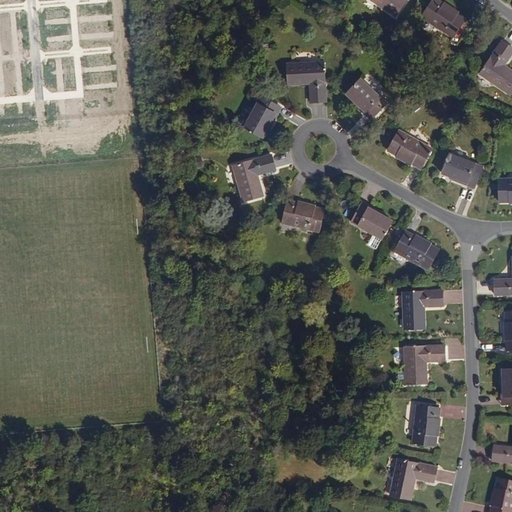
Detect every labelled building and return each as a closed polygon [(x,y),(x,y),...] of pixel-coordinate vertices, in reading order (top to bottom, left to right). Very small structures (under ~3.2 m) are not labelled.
[(374,0),(397,16),(408,0),(374,0)] [(466,20),(436,0),(434,0),(422,18),(453,39),(452,41),(458,45),(470,27),(464,23),(466,20)] [(511,53),(511,48),(501,42),(479,73),(510,95),(511,92),(511,71),(504,66),(511,53)] [(327,103),(325,63),(289,65),(290,85),(311,84),(312,103),(327,103)] [(388,104),(363,79),(348,95),(355,101),(373,119),(388,104)] [(279,107),(261,97),(243,128),(261,138),(266,130),(279,107)] [(352,103),(371,121),(373,119),(355,101),(352,103)] [(268,131),(281,109),(279,107),(266,130),(268,131)] [(399,131),(388,151),(421,169),(432,149),(399,131)] [(482,168),(450,155),(443,174),(451,177),(475,187),(482,168)] [(275,171),(270,156),(232,167),(242,202),(261,196),(256,176),(275,171)] [(451,177),(450,180),(474,190),(475,187),(451,177)] [(511,201),(511,179),(501,180),(502,202),(511,201)] [(385,214),(362,201),(360,204),(384,217),(385,214)] [(324,211),(287,202),(282,224),(318,233),(324,211)] [(384,217),(360,204),(350,223),(373,235),(367,245),(375,249),(380,239),(381,240),(392,222),(384,217)] [(439,250),(406,232),(395,253),(427,271),(439,250)] [(511,295),(511,280),(495,281),(495,296),(511,295)] [(443,307),(443,292),(401,294),(403,331),(426,330),(425,308),(443,307)] [(445,363),(445,347),(405,349),(407,385),(427,385),(426,364),(445,363)] [(440,410),(418,407),(413,444),(436,447),(440,410)] [(511,448),(495,447),(493,462),(511,463),(511,448)] [(437,469),(399,460),(392,495),(410,499),(415,479),(435,483),(437,469)] [(511,511),(511,484),(498,482),(491,511),(511,511)]
